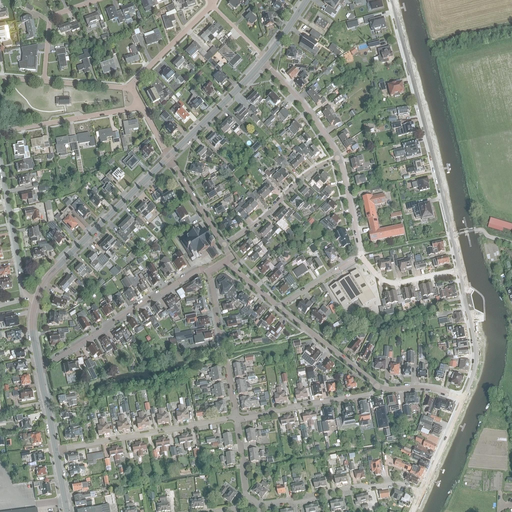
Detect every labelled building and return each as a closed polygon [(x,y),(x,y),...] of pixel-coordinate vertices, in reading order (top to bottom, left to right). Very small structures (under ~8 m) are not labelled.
[(152,7),(155,6),(153,0),(150,0),(149,0),(140,0),(144,9),(152,6),(152,7)] [(194,4),(193,0),(181,0),(182,1),(183,0),(184,4),(182,5),(184,9),(188,7),(187,6),(194,4)] [(241,2),(238,0),(234,0),(235,0),(234,0),(232,0),(229,4),(235,10),(240,5),(239,4),(241,2)] [(277,0),(271,0),(276,3),(272,9),(275,11),(276,12),(276,11),(277,11),(278,10),(279,11),(280,11),(281,11),(282,11),(282,10),(283,10),(283,9),(283,8),(282,7),(284,5),(277,1),(277,0)] [(337,5),(329,0),(326,0),(324,4),(335,11),(339,6),(337,5)] [(366,0),(368,4),(371,4),(372,10),(383,7),(381,0),(377,1),(376,0),(366,0)] [(122,10),(119,11),(122,21),(125,20),(126,21),(131,19),(129,14),(135,12),(132,4),(121,8),(122,10)] [(174,10),(172,4),(166,7),(168,13),(174,10)] [(123,23),(122,21),(119,11),(116,12),(115,7),(106,10),(110,21),(117,18),(119,24),(123,23)] [(254,10),(251,7),(246,12),(249,15),(245,19),(251,26),(256,21),(250,14),(254,10)] [(99,20),(97,13),(85,18),(88,27),(96,24),(95,22),(99,20)] [(270,17),(269,13),(263,14),(264,18),(263,19),(265,27),(266,27),(269,27),(268,26),(273,25),(273,24),(274,24),(273,22),(272,22),(271,16),(270,17)] [(174,21),(172,15),(167,17),(166,15),(162,17),(166,30),(172,28),(171,22),(174,21)] [(31,16),(21,18),(22,23),(26,23),(28,35),(25,35),(26,40),(35,38),(34,34),(35,33),(33,20),(32,20),(31,16)] [(375,20),(370,22),(371,25),(370,25),(370,26),(372,34),(381,31),(381,29),(386,28),(383,18),(379,19),(378,20),(376,21),(376,20),(375,20)] [(328,25),(319,19),(315,25),(324,31),(328,25)] [(344,23),(346,29),(346,28),(356,25),(355,20),(344,23)] [(79,29),(77,22),(70,25),(69,23),(58,27),(60,31),(57,32),(59,37),(65,35),(64,32),(71,30),(72,31),(79,29)] [(212,36),(215,33),(218,35),(224,30),(217,23),(214,26),(213,25),(207,32),(212,36)] [(159,40),(162,39),(158,30),(153,31),(154,35),(145,38),(147,45),(158,42),(158,41),(159,40)] [(318,40),(321,36),(312,30),(309,35),(318,40)] [(212,36),(207,32),(205,33),(204,32),(199,37),(204,42),(207,39),(211,43),(215,39),(212,36)] [(7,39),(5,33),(0,34),(0,40),(2,41),(3,47),(11,45),(10,39),(7,39)] [(302,39),(300,42),(304,45),(303,46),(307,49),(308,48),(311,50),(313,47),(314,47),(317,44),(305,35),(304,36),(305,36),(303,39),(302,39)] [(200,48),(194,42),(191,45),(192,46),(185,52),(191,58),(192,57),(193,59),(196,56),(195,54),(196,53),(197,51),(200,48)] [(228,47),(225,44),(217,52),(228,62),(227,63),(231,67),(240,58),(236,54),(234,56),(228,50),(226,49),(228,47)] [(334,52),(337,47),(333,44),(329,49),(334,52)] [(22,63),(20,64),(21,69),(20,69),(35,71),(36,64),(35,64),(35,56),(36,56),(36,53),(37,50),(35,51),(31,51),(30,46),(21,48),(21,49),(22,48),(23,53),(23,54),(23,57),(23,58),(23,63),(22,63)] [(136,53),(134,46),(130,48),(132,55),(124,57),(127,65),(139,61),(136,53)] [(213,47),(209,51),(213,55),(218,51),(213,47)] [(389,49),(390,48),(389,47),(388,48),(378,51),(380,57),(378,57),(380,64),(389,62),(388,60),(393,59),(391,54),(390,52),(389,49)] [(82,60),(84,65),(77,67),(78,72),(83,70),(84,73),(89,72),(88,69),(90,68),(87,59),(87,58),(90,58),(88,51),(87,48),(83,50),(83,52),(84,54),(77,56),(79,61),(82,60)] [(66,55),(65,49),(56,50),(57,57),(58,57),(60,68),(67,67),(65,56),(66,55)] [(213,55),(209,51),(207,54),(203,50),(200,54),(208,61),(213,55)] [(299,50),(298,50),(297,53),(294,52),(294,51),(290,50),(289,53),(288,52),(287,57),(292,58),(291,59),(295,60),(296,56),(301,57),(302,52),(299,50)] [(183,61),(180,58),(173,65),(177,69),(182,64),(185,67),(187,65),(183,61)] [(216,65),(210,59),(207,62),(214,69),(216,70),(214,72),(217,74),(214,78),(214,79),(216,82),(217,81),(220,84),(221,85),(224,82),(223,81),(225,79),(218,72),(221,69),(216,65)] [(116,70),(112,60),(100,64),(103,74),(116,70)] [(168,69),(167,68),(163,72),(164,73),(161,76),(167,82),(174,75),(168,69)] [(299,73),(294,68),(287,75),(292,80),(299,73)] [(303,73),(302,73),(298,77),(300,79),(296,83),(301,89),(305,86),(304,85),(307,83),(303,79),(307,76),(304,72),(303,73)] [(156,80),(155,80),(154,80),(154,81),(153,82),(152,82),(151,83),(151,84),(151,85),(151,86),(151,87),(151,88),(152,91),(147,93),(152,103),(159,99),(161,103),(164,99),(168,95),(171,98),(174,95),(168,88),(165,90),(162,91),(157,81),(156,80)] [(212,84),(209,81),(203,87),(204,89),(203,90),(203,91),(203,92),(205,94),(206,94),(209,97),(209,96),(210,97),(212,95),(211,94),(213,93),(212,92),(213,92),(210,88),(211,87),(210,87),(212,84)] [(404,88),(402,82),(388,86),(391,97),(394,96),(395,97),(400,96),(400,95),(405,93),(405,92),(405,91),(404,89),(404,88)] [(312,100),(317,96),(313,92),(316,89),(313,86),(309,89),(311,91),(308,94),(312,100)] [(248,101),(252,105),(253,105),(258,100),(260,102),(262,100),(255,93),(255,94),(254,93),(252,95),(252,96),(248,101)] [(274,94),(273,94),(265,100),(268,103),(268,102),(273,107),(275,106),(280,102),(276,96),(274,94)] [(343,99),(340,95),(333,100),(335,104),(343,99)] [(320,100),(317,96),(312,100),(317,105),(320,102),(322,105),(326,102),(323,98),(320,100)] [(197,100),(194,98),(190,102),(192,105),(191,106),(196,110),(199,106),(200,107),(202,105),(201,105),(202,104),(197,99),(197,100)] [(184,106),(179,101),(177,104),(170,110),(175,115),(174,115),(175,116),(176,116),(177,117),(178,118),(178,117),(179,117),(184,123),(190,117),(181,108),(184,106)] [(248,113),(242,106),(235,113),(238,115),(236,117),(240,121),(244,118),(244,117),(248,113)] [(332,116),(335,114),(329,106),(325,108),(327,111),(323,114),(327,120),(332,116)] [(280,109),(277,107),(273,111),(270,114),(272,116),(273,115),(280,109)] [(410,109),(408,108),(393,110),(394,115),(398,114),(399,118),(410,116),(409,113),(411,112),(410,109)] [(291,116),(285,109),(281,113),(281,112),(278,115),(284,122),(286,120),(291,116)] [(357,115),(354,110),(349,114),(352,118),(357,115)] [(173,121),(166,114),(161,118),(168,125),(165,129),(171,135),(177,129),(171,123),(173,121)] [(338,119),(335,114),(332,116),(327,120),(331,126),(335,123),(336,126),(340,123),(338,119)] [(260,121),(254,115),(251,118),(256,124),(260,121)] [(271,123),(275,118),(273,116),(266,122),(264,124),(265,124),(264,124),(268,128),(272,124),(271,123)] [(239,127),(230,118),(225,123),(230,129),(233,132),(239,127)] [(138,128),(137,120),(128,122),(123,123),(126,136),(129,135),(128,130),(138,128)] [(302,129),(296,122),(288,129),(290,131),(294,136),(302,129)] [(230,129),(225,123),(219,129),(224,134),(230,129)] [(415,133),(413,123),(404,126),(404,128),(400,130),(401,136),(409,134),(415,133)] [(98,132),(96,133),(97,138),(99,137),(100,143),(107,142),(106,138),(112,137),(113,140),(113,139),(114,142),(114,144),(120,143),(119,141),(119,139),(116,139),(115,133),(112,133),(111,130),(107,131),(104,131),(104,130),(98,131),(98,132)] [(339,137),(343,144),(348,140),(345,136),(348,134),(345,130),(341,132),(342,135),(339,137)] [(90,140),(88,133),(77,135),(79,144),(85,143),(84,141),(90,140)] [(219,143),(223,140),(219,135),(217,137),(214,134),(207,140),(211,145),(212,144),(215,148),(219,143)] [(311,140),(306,134),(302,138),(300,136),(298,138),(301,142),(304,140),(307,143),(311,140)] [(48,141),(47,136),(43,137),(43,138),(30,140),(32,148),(35,148),(36,150),(41,149),(43,148),(44,149),(45,149),(45,148),(49,147),(49,146),(48,142),(48,141)] [(64,148),(63,145),(68,144),(67,137),(56,139),(57,146),(56,146),(57,154),(60,154),(60,157),(67,155),(65,148),(64,148)] [(351,138),(348,140),(343,144),(347,150),(351,148),(353,152),(359,148),(355,142),(354,143),(351,138)] [(25,155),(23,141),(17,142),(17,145),(13,145),(13,147),(14,152),(17,152),(17,156),(25,155)] [(258,142),(251,149),(254,152),(261,146),(258,142)] [(421,155),(418,142),(403,146),(404,149),(394,151),(396,158),(406,156),(406,159),(421,155)] [(146,147),(143,144),(139,148),(142,151),(141,152),(144,155),(142,157),(145,160),(147,158),(153,153),(150,150),(152,148),(150,146),(148,147),(147,146),(146,147)] [(302,152),(304,154),(306,157),(308,155),(312,159),(314,156),(315,157),(319,153),(314,147),(313,147),(311,145),(308,147),(307,148),(302,152)] [(294,153),(291,156),(300,166),(305,161),(301,157),(304,154),(302,152),(299,148),(297,146),(294,149),(296,151),(298,154),(296,156),(294,153)] [(201,157),(202,159),(204,159),(205,158),(205,157),(205,156),(203,155),(205,153),(210,158),(213,154),(208,150),(206,152),(203,148),(197,154),(200,158),(201,157)] [(137,162),(134,159),(136,156),(131,151),(128,155),(128,156),(129,157),(123,162),(122,162),(122,163),(125,166),(127,165),(128,166),(129,167),(131,170),(136,165),(135,164),(137,163),(137,162)] [(282,156),(279,159),(286,167),(289,164),(295,170),(300,166),(291,156),(289,158),(291,160),(288,163),(285,160),(282,156)] [(363,161),(362,156),(356,157),(357,160),(351,161),(353,170),(356,169),(357,173),(364,172),(363,167),(360,168),(358,162),(363,161)] [(32,163),(32,159),(23,161),(23,162),(15,164),(16,168),(16,167),(17,172),(28,170),(34,169),(33,163),(32,163)] [(278,159),(275,162),(279,165),(282,168),(279,171),(278,170),(276,172),(284,180),(289,176),(285,172),(283,170),(286,167),(279,159),(278,159)] [(425,171),(422,161),(413,163),(414,166),(407,168),(409,173),(415,172),(416,174),(425,171)] [(200,166),(194,165),(193,167),(192,167),(191,172),(195,173),(195,174),(198,175),(199,174),(201,174),(203,177),(209,173),(208,172),(209,168),(200,165),(200,166)] [(105,177),(106,178),(109,181),(113,177),(117,182),(124,176),(118,170),(114,174),(111,171),(105,177)] [(274,170),(272,171),(274,173),(276,175),(273,178),(279,185),(284,180),(276,172),(274,170)] [(330,178),(325,173),(321,176),(318,173),(312,180),(316,184),(320,181),(324,185),(330,178)] [(30,180),(29,174),(25,175),(25,176),(26,176),(18,178),(19,183),(19,186),(22,185),(27,184),(30,183),(29,180),(30,180)] [(366,183),(364,175),(360,176),(360,177),(355,178),(357,185),(366,183)] [(109,181),(106,178),(101,183),(104,186),(101,189),(104,192),(105,191),(109,195),(110,195),(113,192),(112,191),(113,191),(112,189),(112,188),(109,185),(108,184),(110,182),(109,181)] [(263,190),(268,196),(273,192),(270,188),(272,186),(267,180),(264,183),(267,186),(263,190)] [(429,184),(428,180),(412,183),(413,189),(419,187),(420,192),(429,189),(428,184),(429,184)] [(203,186),(207,193),(214,189),(212,187),(214,186),(211,181),(203,186)] [(214,189),(207,193),(206,194),(209,200),(217,195),(217,194),(221,192),(221,193),(225,190),(221,185),(214,189)] [(334,193),(328,187),(325,190),(323,188),(318,192),(321,195),(320,197),(322,199),(325,196),(328,198),(334,193)] [(99,193),(94,188),(91,190),(93,192),(89,196),(92,199),(90,201),(97,208),(102,202),(96,196),(96,195),(99,193)] [(309,192),(306,188),(300,194),(306,199),(310,195),(311,197),(314,193),(311,190),(309,192)] [(160,190),(158,189),(156,192),(158,195),(156,197),(154,194),(152,196),(155,201),(158,200),(158,199),(161,197),(164,203),(172,199),(172,200),(175,198),(174,197),(175,197),(171,191),(164,195),(160,190)] [(263,201),(268,196),(263,190),(258,194),(255,191),(253,194),(258,199),(260,197),(263,201)] [(35,196),(34,191),(26,192),(26,193),(21,194),(22,200),(28,199),(29,205),(33,204),(36,203),(36,200),(37,200),(36,195),(35,196)] [(385,203),(383,194),(372,196),(363,198),(367,219),(368,219),(371,231),(369,232),(371,242),(404,234),(402,225),(379,230),(374,205),(385,203)] [(247,204),(253,211),(258,206),(254,202),(257,200),(252,195),(249,198),(251,200),(247,204)] [(303,203),(296,196),(290,203),(297,210),(301,206),(306,210),(310,206),(306,201),(303,203)] [(71,203),(67,198),(63,202),(67,207),(71,203)] [(253,211),(247,204),(242,199),(238,204),(242,209),(241,210),(240,209),(237,212),(240,215),(242,217),(245,214),(245,213),(248,216),(253,211)] [(54,221),(50,201),(44,202),(48,223),(54,221)] [(228,209),(223,201),(220,203),(221,204),(214,209),(217,215),(222,213),(223,213),(224,212),(224,211),(228,209)] [(337,206),(331,201),(327,205),(326,204),(320,209),(325,214),(330,208),(332,211),(337,206)] [(84,205),(81,202),(76,207),(79,209),(76,212),(83,219),(87,216),(87,217),(90,214),(89,214),(89,213),(82,206),(84,205)] [(156,208),(151,202),(146,207),(143,203),(136,210),(145,218),(156,208)] [(406,205),(404,205),(405,210),(404,210),(405,214),(407,213),(406,210),(408,210),(413,209),(414,215),(415,215),(416,219),(422,218),(422,221),(426,220),(426,218),(432,217),(433,216),(432,213),(430,208),(431,208),(430,204),(418,207),(417,202),(406,205)] [(188,217),(182,207),(176,211),(181,221),(180,222),(183,228),(190,224),(187,217),(188,217)] [(279,213),(284,218),(284,217),(287,220),(294,213),(290,209),(288,211),(284,208),(282,210),(281,210),(279,213)] [(35,211),(35,209),(34,209),(31,209),(24,210),(25,217),(32,216),(33,221),(40,220),(38,210),(35,211)] [(62,214),(63,215),(64,216),(63,216),(64,217),(63,218),(64,218),(74,228),(75,229),(78,226),(74,222),(74,221),(72,219),(71,220),(67,215),(70,213),(66,209),(62,213),(61,213),(61,214),(62,214)] [(284,218),(279,213),(276,215),(277,216),(274,218),(278,222),(276,224),(283,231),(288,226),(282,220),(284,218)] [(64,216),(63,215),(61,217),(58,214),(55,218),(59,222),(61,221),(71,231),(74,228),(64,218),(63,218),(64,217),(63,216),(64,216)] [(329,217),(321,221),(326,226),(328,226),(332,230),(336,225),(341,221),(335,216),(331,219),(329,217)] [(129,218),(123,223),(132,232),(136,229),(134,227),(136,224),(138,227),(140,225),(142,226),(144,224),(137,217),(135,219),(136,220),(134,222),(134,223),(129,218)] [(242,224),(238,218),(235,220),(231,222),(229,219),(223,223),(223,225),(225,228),(228,232),(235,228),(234,228),(238,225),(238,226),(242,224)] [(511,225),(490,219),(488,228),(502,232),(503,228),(511,231),(511,225)] [(130,234),(132,232),(123,223),(118,228),(120,230),(116,233),(118,235),(120,237),(125,242),(128,239),(125,236),(127,233),(130,234)] [(267,226),(264,229),(272,236),(275,233),(279,229),(275,225),(273,227),(269,224),(267,226)] [(61,231),(56,226),(54,229),(55,230),(51,234),(54,237),(53,238),(59,245),(64,239),(59,233),(61,231)] [(39,236),(37,227),(31,228),(32,230),(28,231),(29,235),(28,235),(29,238),(30,238),(31,242),(37,241),(36,237),(39,236)] [(199,232),(196,229),(194,230),(195,232),(189,235),(188,234),(186,235),(187,240),(184,242),(185,245),(183,247),(188,254),(190,253),(191,255),(189,257),(192,262),(198,258),(199,259),(202,257),(200,254),(206,250),(212,259),(213,259),(218,256),(219,255),(211,243),(212,243),(204,230),(199,232)] [(262,232),(259,234),(263,238),(261,240),(266,245),(268,243),(267,242),(269,239),(272,236),(264,229),(262,231),(262,232)] [(348,238),(345,230),(333,235),(336,241),(339,240),(342,248),(350,245),(347,238),(348,238)] [(104,242),(110,249),(114,245),(119,249),(122,246),(117,241),(115,243),(109,237),(104,242)] [(253,244),(250,240),(246,243),(246,242),(243,245),(242,245),(238,248),(243,253),(250,248),(249,247),(253,244)] [(110,249),(104,242),(99,247),(105,253),(108,251),(111,254),(111,253),(113,255),(115,253),(110,249)] [(255,252),(248,258),(253,263),(253,262),(254,263),(260,257),(260,258),(262,256),(260,253),(262,250),(260,248),(264,244),(262,242),(258,246),(257,245),(253,250),(255,252)] [(444,242),(443,242),(432,244),(433,248),(427,249),(428,256),(433,255),(432,253),(434,252),(435,255),(444,252),(443,247),(444,247),(445,245),(444,242)] [(336,252),(331,243),(330,244),(331,246),(327,249),(329,251),(325,253),(330,262),(336,259),(333,254),(336,252)] [(46,251),(45,245),(40,246),(40,249),(38,249),(32,251),(33,258),(43,256),(42,253),(42,252),(46,251)] [(501,255),(500,251),(488,252),(489,261),(496,260),(496,255),(501,255)] [(184,257),(180,252),(178,253),(173,256),(176,261),(173,263),(178,271),(186,266),(181,259),(184,257)] [(404,260),(405,262),(406,269),(407,269),(412,268),(411,261),(414,261),(412,255),(411,255),(411,252),(408,253),(408,256),(407,256),(408,259),(404,260)] [(102,258),(100,256),(97,258),(92,253),(87,258),(91,263),(91,264),(90,264),(93,267),(98,262),(99,263),(102,267),(109,261),(108,260),(104,256),(102,258)] [(268,259),(267,258),(266,256),(261,260),(263,262),(257,267),(260,271),(263,274),(269,268),(267,266),(269,264),(266,261),(268,259)] [(170,263),(167,257),(160,261),(164,266),(160,269),(166,279),(173,274),(167,264),(170,263)] [(385,262),(384,260),(380,261),(380,257),(375,259),(376,265),(379,264),(380,270),(386,269),(385,262)] [(388,262),(385,262),(386,269),(386,271),(392,270),(391,264),(394,263),(393,257),(388,258),(388,262)] [(449,264),(448,257),(432,261),(434,268),(449,264)] [(313,262),(311,259),(306,261),(309,267),(312,265),(316,271),(322,267),(317,260),(313,262)] [(407,271),(407,269),(406,269),(405,262),(401,263),(400,260),(395,261),(397,266),(400,266),(401,272),(407,271)] [(281,265),(279,263),(274,267),(275,268),(271,271),(273,273),(268,278),(268,279),(269,281),(270,281),(270,282),(272,283),(273,284),(282,275),(276,269),(279,267),(281,265)] [(1,268),(0,264),(0,274),(2,274),(2,276),(10,274),(9,267),(1,268)] [(84,268),(81,264),(74,270),(79,275),(82,278),(86,274),(83,271),(85,269),(87,271),(86,272),(89,275),(92,272),(87,266),(84,268)] [(157,272),(153,264),(147,268),(150,274),(147,275),(144,277),(146,279),(148,278),(153,287),(159,283),(154,274),(157,272)] [(307,271),(303,265),(293,272),(297,278),(307,271)] [(330,288),(329,288),(342,308),(343,308),(342,307),(349,303),(349,305),(358,299),(363,307),(376,299),(370,290),(357,270),(350,275),(345,278),(346,280),(343,282),(337,285),(336,284),(330,288)] [(137,280),(144,292),(147,291),(146,290),(147,289),(142,281),(145,279),(140,272),(134,276),(137,280)] [(64,281),(69,286),(76,278),(72,275),(70,277),(69,276),(68,276),(66,278),(66,279),(64,281)] [(225,295),(226,300),(234,299),(236,296),(240,291),(237,289),(237,288),(234,286),(235,283),(227,277),(226,276),(224,276),(222,276),(220,279),(219,279),(218,278),(217,280),(217,282),(217,284),(218,290),(221,289),(222,296),(225,295)] [(293,284),(287,277),(284,280),(287,283),(285,284),(283,283),(281,285),(277,289),(280,292),(279,292),(282,295),(289,289),(288,288),(290,286),(290,287),(293,284)] [(99,288),(105,283),(101,278),(95,284),(99,288)] [(132,286),(129,280),(127,278),(123,280),(128,289),(126,290),(128,291),(124,293),(126,296),(125,296),(127,299),(128,298),(130,302),(136,298),(133,293),(130,288),(132,286)] [(142,294),(144,292),(137,280),(135,282),(132,278),(129,280),(132,286),(134,289),(136,288),(140,294),(141,293),(142,294)] [(199,279),(198,278),(196,280),(196,281),(192,283),(182,289),(185,294),(194,292),(193,291),(198,290),(198,289),(202,288),(201,283),(202,282),(201,279),(200,279),(199,279)] [(11,284),(10,279),(0,281),(0,291),(3,291),(3,290),(12,288),(12,287),(13,286),(12,284),(11,284)] [(69,286),(64,281),(59,287),(61,289),(61,290),(63,292),(64,291),(64,292),(67,289),(71,292),(75,296),(77,293),(69,286)] [(432,284),(426,285),(428,296),(434,295),(435,297),(438,296),(436,289),(433,289),(432,284)] [(324,285),(320,287),(323,293),(328,290),(324,285)] [(428,296),(426,285),(420,287),(421,292),(418,293),(420,300),(422,299),(423,301),(429,300),(428,296)] [(444,294),(456,291),(455,286),(445,288),(445,290),(440,291),(441,295),(444,295),(444,294)] [(416,300),(420,300),(418,293),(415,293),(414,288),(408,289),(410,300),(416,299),(416,300)] [(403,296),(400,296),(401,304),(401,303),(402,303),(404,303),(404,301),(409,300),(410,300),(408,289),(402,290),(403,296)] [(457,297),(456,291),(444,294),(444,295),(441,295),(442,298),(445,297),(447,297),(447,299),(457,297)] [(236,296),(234,299),(236,302),(238,300),(242,304),(248,297),(246,295),(243,292),(238,298),(236,296)] [(396,292),(389,293),(392,304),(398,302),(398,304),(401,304),(400,296),(397,297),(396,292)] [(121,297),(119,293),(113,297),(115,300),(114,302),(114,303),(116,306),(118,309),(122,306),(122,307),(124,305),(119,298),(121,297)] [(392,304),(389,293),(384,294),(385,299),(382,300),(383,307),(386,307),(386,305),(392,304)] [(170,297),(168,299),(173,308),(175,310),(177,313),(179,311),(178,309),(176,306),(175,305),(178,303),(173,295),(172,296),(172,295),(170,297)] [(70,299),(69,299),(64,296),(63,296),(62,299),(55,297),(52,304),(57,306),(57,307),(62,307),(63,305),(65,306),(67,301),(69,302),(70,299)] [(110,304),(106,297),(103,299),(105,302),(100,305),(102,309),(101,309),(106,317),(112,312),(108,305),(110,304)] [(245,313),(246,314),(250,309),(251,307),(248,305),(252,300),(250,298),(249,298),(248,297),(242,304),(245,306),(242,310),(245,313)] [(319,301),(313,297),(309,303),(306,301),(304,304),(302,302),(297,308),(305,314),(310,308),(309,308),(313,302),(316,305),(319,301)] [(165,301),(164,301),(167,306),(169,310),(167,312),(168,314),(169,314),(169,315),(171,318),(174,317),(173,316),(174,315),(177,313),(175,310),(173,308),(168,299),(167,299),(164,300),(165,301)] [(194,305),(194,307),(206,305),(205,299),(196,300),(197,304),(196,304),(194,305)] [(240,306),(236,302),(234,299),(226,300),(227,303),(223,304),(225,311),(233,309),(232,305),(234,305),(237,308),(240,306)] [(156,305),(152,308),(155,312),(154,312),(156,315),(158,314),(161,319),(168,314),(167,312),(165,309),(162,311),(160,306),(159,307),(158,304),(156,305)] [(98,311),(95,305),(91,308),(92,310),(88,313),(95,324),(101,320),(96,312),(98,311)] [(254,312),(250,309),(246,314),(249,317),(251,314),(256,319),(258,316),(260,317),(265,310),(259,305),(258,308),(254,312)] [(315,321),(325,308),(323,306),(320,309),(320,310),(319,312),(316,310),(310,317),(311,317),(310,318),(311,318),(311,319),(311,320),(312,320),(313,320),(314,319),(315,321)] [(325,308),(315,321),(320,325),(324,321),(324,320),(326,318),(323,315),(325,313),(325,314),(328,310),(325,308)] [(65,312),(59,311),(58,316),(56,316),(56,315),(51,314),(50,316),(49,321),(48,320),(48,324),(52,325),(52,324),(58,324),(58,322),(61,323),(62,315),(64,316),(65,312)] [(86,316),(83,311),(80,313),(77,315),(80,321),(78,322),(83,331),(90,327),(87,323),(87,322),(85,318),(84,318),(83,317),(86,316)] [(151,319),(146,312),(140,316),(144,322),(144,323),(143,324),(144,326),(151,322),(155,330),(160,327),(153,317),(151,319)] [(464,322),(462,312),(454,313),(455,316),(453,316),(454,320),(456,320),(456,324),(464,322)] [(0,315),(0,322),(5,321),(6,327),(18,325),(17,317),(14,317),(13,313),(3,315),(0,315)] [(241,319),(240,314),(229,316),(230,320),(226,320),(227,323),(228,327),(233,327),(238,326),(237,320),(241,319)] [(276,319),(270,314),(264,322),(261,319),(256,326),(258,328),(261,324),(265,328),(268,325),(269,326),(272,323),(273,323),(276,319)] [(210,324),(208,317),(198,319),(196,320),(196,317),(187,319),(187,322),(190,321),(190,323),(196,322),(198,327),(198,328),(205,327),(205,325),(210,324)] [(138,326),(134,320),(128,323),(132,330),(134,329),(137,334),(144,330),(141,325),(138,326)] [(269,332),(266,336),(268,337),(271,334),(274,337),(278,333),(279,334),(285,328),(280,324),(275,330),(272,328),(269,332)] [(453,328),(453,326),(447,327),(447,331),(452,330),(452,334),(456,333),(457,339),(465,338),(463,328),(453,330),(453,328)] [(119,329),(117,331),(125,344),(128,342),(131,340),(133,344),(136,342),(132,336),(130,338),(127,334),(128,334),(126,331),(125,331),(122,327),(122,328),(122,327),(119,329)] [(56,334),(48,335),(49,338),(50,343),(51,343),(51,346),(54,345),(54,344),(55,344),(60,343),(59,340),(64,339),(63,333),(68,333),(68,328),(58,329),(59,332),(59,333),(56,334)] [(204,332),(203,330),(195,331),(196,337),(194,337),(196,344),(204,343),(203,340),(212,338),(211,332),(208,332),(204,332)] [(19,331),(5,333),(6,339),(13,338),(13,342),(21,341),(20,336),(21,334),(21,333),(19,331)] [(123,345),(125,344),(117,331),(115,332),(115,331),(112,333),(112,334),(115,338),(114,339),(116,342),(119,340),(123,345)] [(192,339),(191,331),(175,334),(177,342),(192,339)] [(241,336),(240,331),(233,332),(234,334),(231,334),(230,334),(230,335),(229,335),(231,341),(239,340),(238,336),(241,336)] [(111,345),(106,337),(100,341),(105,348),(103,349),(106,353),(112,349),(114,352),(117,350),(113,343),(111,345)] [(361,342),(358,339),(355,343),(354,342),(349,349),(354,353),(360,347),(358,345),(361,342)] [(301,358),(300,359),(311,367),(312,367),(313,366),(315,364),(322,354),(316,350),(313,347),(312,348),(310,347),(308,349),(307,348),(306,345),(306,344),(301,345),(302,351),(303,351),(303,352),(304,352),(305,352),(301,358)] [(98,350),(94,345),(92,346),(91,347),(87,349),(87,350),(87,352),(88,353),(89,353),(92,358),(96,355),(98,358),(103,355),(99,349),(98,350)] [(372,346),(369,345),(366,350),(364,349),(360,357),(364,360),(367,362),(371,353),(370,352),(371,351),(370,350),(372,346)] [(373,364),(373,368),(375,368),(375,369),(378,369),(378,370),(385,371),(386,361),(386,358),(388,358),(389,347),(384,347),(384,358),(382,357),(377,357),(377,361),(375,360),(375,364),(373,364)] [(452,351),(453,353),(454,353),(455,357),(459,356),(459,355),(469,355),(469,349),(464,349),(464,347),(458,348),(459,349),(452,349),(452,351)] [(24,354),(23,350),(15,352),(15,351),(11,352),(12,356),(16,355),(17,359),(24,357),(24,356),(25,356),(25,354),(24,354)] [(414,353),(408,353),(408,364),(405,364),(405,368),(403,368),(403,376),(411,376),(411,368),(410,368),(410,364),(414,364),(414,353)] [(84,365),(82,358),(78,359),(78,362),(70,364),(70,365),(64,366),(64,370),(64,374),(65,374),(65,375),(71,374),(71,371),(79,370),(78,366),(84,365)] [(331,361),(329,359),(329,360),(328,360),(324,366),(321,363),(318,368),(322,371),(325,373),(327,370),(329,372),(334,365),(331,362),(331,361)] [(464,361),(461,360),(460,366),(459,370),(469,372),(469,361),(464,360),(464,361)] [(26,367),(25,361),(7,365),(7,369),(15,368),(15,371),(16,371),(17,371),(19,371),(19,370),(25,369),(25,370),(26,370),(27,370),(27,369),(27,368),(27,367),(26,367)] [(399,365),(391,364),(391,366),(389,366),(389,370),(391,370),(390,373),(391,373),(391,374),(393,374),(395,374),(397,375),(398,374),(399,365)] [(448,366),(441,364),(439,372),(437,371),(435,380),(436,380),(436,381),(438,381),(439,381),(440,381),(440,380),(444,380),(446,373),(444,373),(445,371),(449,372),(448,366)] [(425,371),(425,365),(421,365),(421,371),(418,371),(418,379),(427,379),(427,371),(425,371)] [(208,373),(209,376),(221,374),(219,367),(213,368),(213,369),(210,369),(211,373),(208,373)] [(92,368),(88,369),(93,380),(97,378),(92,368)] [(246,372),(246,369),(234,371),(235,378),(243,376),(242,376),(245,376),(244,372),(246,372)] [(455,374),(451,372),(448,378),(453,379),(452,380),(453,380),(451,384),(456,386),(456,388),(459,389),(460,388),(463,381),(465,377),(456,374),(455,374)] [(29,380),(28,376),(16,378),(16,377),(12,378),(13,383),(21,381),(22,385),(29,384),(29,383),(30,383),(30,380),(29,380)] [(324,385),(324,383),(323,376),(319,377),(320,383),(316,383),(319,396),(323,395),(321,386),(324,385)] [(349,379),(349,376),(345,377),(347,389),(348,389),(349,390),(351,389),(355,388),(356,386),(356,384),(354,383),(353,378),(349,379)] [(334,384),(333,381),(328,382),(328,385),(327,385),(329,393),(330,393),(331,393),(331,392),(336,391),(335,384),(334,384)] [(212,392),(212,393),(224,391),(222,384),(216,385),(213,386),(214,390),(211,390),(212,392)] [(250,388),(249,386),(237,388),(238,395),(246,393),(245,393),(248,392),(247,389),(250,388)] [(279,388),(281,403),(287,402),(286,396),(285,396),(285,392),(282,393),(281,388),(279,388)] [(33,396),(31,390),(25,391),(18,392),(18,390),(12,391),(13,397),(21,396),(21,399),(24,398),(24,399),(28,399),(28,398),(33,397),(32,397),(33,396)] [(77,400),(76,394),(65,396),(65,395),(58,397),(58,398),(58,400),(59,400),(60,405),(67,403),(68,403),(69,407),(72,406),(76,406),(75,401),(77,400)] [(417,398),(417,394),(412,395),(406,395),(406,399),(405,400),(406,406),(403,407),(405,418),(406,420),(411,419),(409,406),(411,405),(412,404),(413,405),(414,405),(414,404),(419,404),(418,398),(417,398)] [(395,411),(399,410),(398,405),(397,397),(387,398),(388,406),(387,406),(386,406),(388,413),(391,413),(391,412),(395,411)] [(434,401),(427,399),(424,407),(427,408),(425,413),(429,414),(432,407),(434,401)] [(383,406),(382,400),(378,401),(378,400),(376,401),(375,400),(373,400),(373,401),(372,402),(373,409),(375,409),(376,409),(377,413),(376,413),(379,429),(388,428),(387,424),(384,406),(383,406)] [(449,404),(437,400),(435,403),(437,404),(435,409),(440,411),(440,409),(446,411),(451,413),(454,405),(449,403),(449,404)] [(211,410),(226,407),(225,401),(219,403),(215,404),(216,406),(211,407),(211,410)] [(129,412),(127,402),(121,403),(122,405),(121,405),(121,407),(119,407),(120,414),(129,412)] [(367,405),(366,402),(359,403),(361,415),(358,416),(361,427),(370,425),(370,420),(368,405),(367,405)] [(183,405),(180,406),(183,420),(188,419),(187,413),(187,414),(186,410),(183,411),(183,405)] [(354,410),(353,405),(347,406),(346,406),(344,406),(344,407),(343,407),(344,413),(343,413),(344,417),(345,417),(345,418),(341,419),(342,427),(356,425),(354,418),(348,420),(348,417),(355,415),(354,413),(355,412),(354,410)] [(161,409),(163,424),(169,423),(168,417),(167,417),(166,414),(164,414),(163,409),(161,409)] [(331,412),(330,409),(326,410),(325,409),(324,410),(323,410),(324,414),(324,416),(321,417),(322,424),(324,433),(329,431),(328,422),(329,422),(331,421),(332,421),(334,421),(332,412),(331,412)] [(68,414),(67,411),(60,412),(61,417),(63,416),(63,419),(69,418),(69,421),(73,420),(72,414),(68,414)] [(311,426),(309,412),(306,413),(306,415),(303,416),(304,422),(308,421),(309,426),(311,426)] [(312,412),(309,412),(311,426),(314,425),(313,420),(317,419),(316,413),(313,414),(312,412)] [(140,413),(143,428),(149,427),(148,421),(147,421),(146,417),(144,418),(143,413),(140,413)] [(23,420),(22,416),(14,418),(15,423),(20,422),(22,430),(31,429),(29,419),(27,420),(27,419),(23,420)] [(121,416),(124,431),(129,430),(128,424),(127,421),(124,421),(123,416),(121,416)] [(289,430),(287,416),(284,417),(284,419),(281,419),(282,426),(286,425),(287,430),(289,430)] [(287,416),(289,430),(292,429),(291,424),(295,423),(294,417),(291,418),(290,416),(287,416)] [(419,427),(417,431),(421,433),(423,429),(429,432),(430,431),(432,432),(431,436),(439,439),(443,430),(441,428),(435,425),(433,424),(434,421),(434,420),(422,416),(419,425),(419,427)] [(101,420),(104,435),(109,434),(108,428),(107,424),(104,425),(103,420),(101,420)] [(79,436),(78,432),(73,432),(73,429),(65,430),(65,435),(64,436),(65,438),(66,439),(71,438),(71,439),(74,439),(74,437),(79,436)] [(40,438),(39,433),(27,435),(27,434),(23,434),(24,440),(31,439),(32,445),(41,444),(41,442),(42,441),(40,440),(40,438)] [(188,434),(184,435),(187,448),(189,448),(188,443),(193,442),(191,435),(188,436),(188,434)] [(218,442),(232,440),(230,434),(222,435),(223,440),(221,440),(220,439),(217,440),(218,442)] [(256,442),(255,437),(258,437),(258,438),(262,437),(261,434),(247,437),(248,443),(256,442)] [(187,448),(184,435),(181,435),(182,437),(178,438),(180,444),(184,444),(185,449),(187,448)] [(161,439),(164,452),(166,452),(165,447),(170,446),(168,440),(165,440),(164,438),(161,439)] [(162,453),(164,452),(161,439),(158,439),(158,441),(155,442),(156,449),(161,448),(162,453)] [(432,443),(426,440),(423,446),(434,451),(436,446),(432,444),(432,443)] [(141,457),(143,456),(142,451),(146,450),(145,444),(142,444),(141,442),(138,443),(141,457)] [(141,457),(138,443),(135,444),(135,446),(132,446),(133,453),(137,452),(138,457),(141,457)] [(412,452),(415,453),(417,449),(426,453),(426,455),(427,455),(431,457),(433,453),(415,445),(412,452)] [(118,465),(115,447),(112,448),(112,450),(109,450),(110,457),(114,456),(116,465),(118,465)] [(122,465),(121,460),(120,460),(119,455),(123,455),(122,448),(119,449),(118,447),(115,447),(118,466),(122,465)] [(430,461),(431,457),(427,455),(426,455),(426,453),(417,449),(415,453),(424,457),(423,458),(430,461)] [(38,454),(38,453),(35,454),(32,455),(33,463),(36,462),(44,461),(43,453),(38,454)] [(78,456),(77,454),(67,456),(68,458),(67,458),(67,460),(68,460),(69,462),(79,461),(79,462),(83,462),(82,455),(78,456)] [(423,459),(411,454),(410,457),(420,462),(419,465),(420,466),(426,469),(429,462),(423,459)] [(397,459),(396,463),(405,466),(423,474),(425,470),(416,466),(416,467),(409,464),(409,465),(397,459)] [(380,470),(379,460),(370,462),(372,473),(375,472),(375,476),(380,475),(379,470),(380,470)] [(405,466),(396,463),(394,465),(410,472),(409,473),(421,478),(423,474),(405,466)] [(84,469),(84,465),(78,466),(78,465),(69,467),(70,476),(79,474),(79,470),(84,469)] [(38,468),(38,466),(28,468),(28,473),(33,472),(33,471),(35,471),(36,477),(37,479),(41,478),(40,476),(45,475),(45,474),(46,474),(46,472),(45,471),(45,467),(38,468)] [(363,470),(363,467),(359,468),(359,471),(354,473),(356,480),(360,478),(360,480),(365,479),(363,470)] [(309,477),(309,478),(313,478),(313,470),(303,471),(304,478),(309,477)] [(339,470),(342,483),(347,482),(346,475),(342,475),(341,473),(343,473),(342,470),(339,470)] [(420,479),(406,473),(404,477),(406,478),(405,480),(409,482),(417,486),(420,479)] [(321,474),(318,474),(321,488),(326,486),(325,479),(321,480),(320,477),(322,477),(321,474)] [(296,477),(299,492),(305,491),(304,483),(300,484),(299,482),(299,481),(300,481),(299,477),(296,477)] [(44,485),(44,481),(34,483),(34,487),(40,486),(41,490),(43,489),(44,495),(51,494),(49,485),(44,485)] [(78,484),(78,481),(74,482),(74,485),(72,485),(73,492),(79,491),(79,492),(85,491),(88,490),(87,483),(86,483),(84,483),(78,484)] [(257,495),(261,489),(259,487),(260,487),(259,485),(258,486),(257,485),(252,491),(257,495)] [(280,485),(276,486),(278,495),(286,493),(285,487),(281,487),(280,485)] [(227,494),(233,498),(237,493),(231,489),(230,490),(229,489),(228,491),(229,492),(227,494)] [(261,489),(257,495),(262,498),(266,492),(265,492),(266,490),(264,489),(263,490),(261,489)] [(405,494),(394,490),(391,498),(400,502),(399,503),(400,503),(399,506),(403,507),(404,505),(409,507),(413,497),(405,494)] [(75,501),(85,499),(95,497),(94,492),(84,494),(85,495),(74,497),(75,501)] [(233,498),(227,494),(226,496),(225,495),(223,496),(224,497),(223,498),(230,503),(233,498)] [(362,495),(364,502),(369,501),(369,502),(372,501),(371,497),(369,498),(367,494),(362,495)] [(359,504),(364,502),(362,495),(357,496),(358,501),(355,502),(355,506),(359,505),(359,504)] [(165,497),(162,497),(164,511),(170,511),(169,503),(165,504),(164,501),(164,502),(164,501),(166,501),(165,497)] [(342,500),(336,501),(338,509),(342,509),(342,511),(345,510),(344,507),(342,500)]
